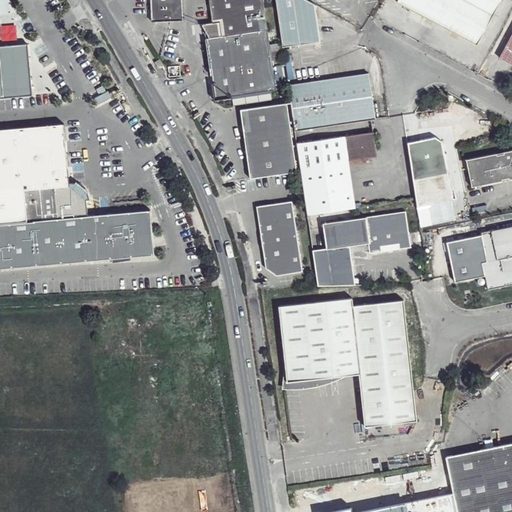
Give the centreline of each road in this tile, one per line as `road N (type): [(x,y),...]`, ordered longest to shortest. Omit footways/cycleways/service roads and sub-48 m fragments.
road 1 (tertiary): [(267,511),(230,266),(177,137),(94,0)]
road 2 (unclassified): [(380,36),(401,48),(406,68),(441,71),(511,110)]
